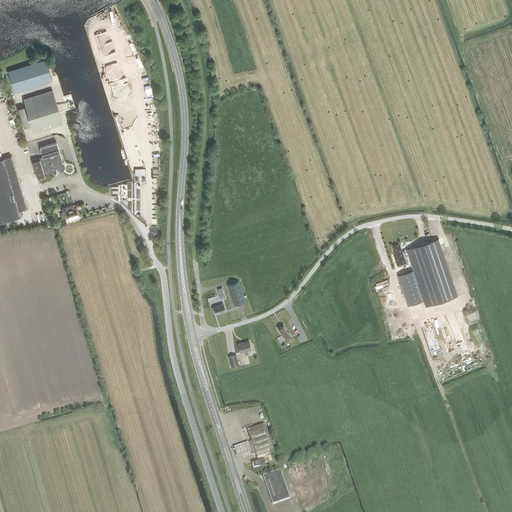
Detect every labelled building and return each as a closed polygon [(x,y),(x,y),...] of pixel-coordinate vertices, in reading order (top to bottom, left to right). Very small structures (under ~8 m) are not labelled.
[(16,90),(55,81),(50,59),(11,68),(16,90)] [(52,90),(24,99),(34,133),(63,124),(52,90)] [(63,171),(64,171),(64,170),(65,169),(65,168),(65,167),(65,166),(65,165),(64,164),(64,163),(63,162),(57,142),(40,147),(42,157),(32,160),(38,179),(45,177),(44,174),(56,170),(56,172),(56,174),(57,173),(57,171),(59,171),(61,171),(63,172),(63,171)] [(0,222),(20,216),(19,211),(27,208),(11,156),(0,159),(0,222)] [(52,204),(58,202),(56,196),(44,200),(45,205),(51,203),(52,204)] [(66,211),(60,213),(62,219),(68,218),(74,216),(74,215),(78,214),(76,208),(66,211)] [(409,255),(414,270),(424,300),(426,306),(427,306),(442,301),(457,296),(438,239),(437,240),(432,241),(423,244),(407,250),(409,255)] [(392,247),(395,254),(394,254),(398,266),(407,263),(404,257),(406,256),(404,251),(402,252),(402,251),(400,245),(392,247)] [(398,276),(408,306),(423,301),(413,271),(398,276)] [(245,302),(238,281),(227,285),(234,305),(245,302)] [(213,307),(216,314),(225,311),(223,304),(213,307)] [(286,324),(292,329),(297,323),(292,318),(286,324)] [(287,333),(283,325),(278,329),(282,336),(284,335),(286,339),(291,337),(288,332),(287,333)] [(298,340),(296,335),(285,341),(287,345),(298,340)] [(245,355),(248,354),(247,351),(251,350),(249,341),(238,344),(240,353),(244,352),(245,355)] [(235,355),(228,356),(231,367),(237,365),(235,355)] [(258,459),(259,459),(263,458),(263,459),(265,458),(265,456),(268,455),(274,453),(264,425),(247,431),(251,442),(248,443),(248,444),(249,447),(251,452),(252,454),(252,455),(256,454),(257,459),(258,459)] [(249,447),(248,444),(234,449),(238,459),(252,454),(251,452),(249,447)] [(261,466),(261,465),(269,462),(268,459),(270,458),(268,455),(265,456),(265,458),(263,459),(263,458),(259,459),(251,462),(253,468),(257,466),(258,467),(261,466)] [(273,505),(290,499),(280,470),(263,476),(273,505)]
